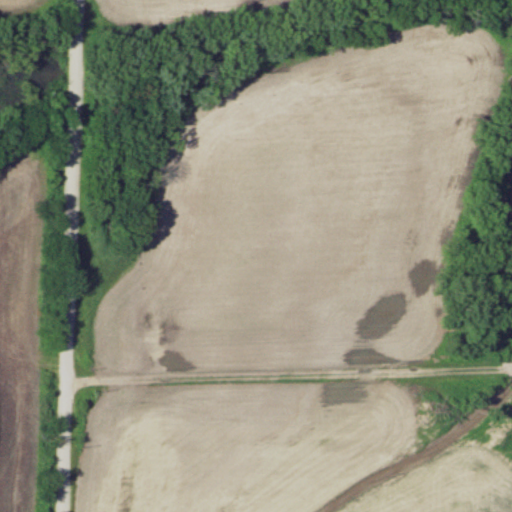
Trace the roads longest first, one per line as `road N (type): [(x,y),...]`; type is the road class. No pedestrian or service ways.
road 1 (residential): [(60,511),(76,0)]
road 2 (residential): [(64,380),(511,374)]
